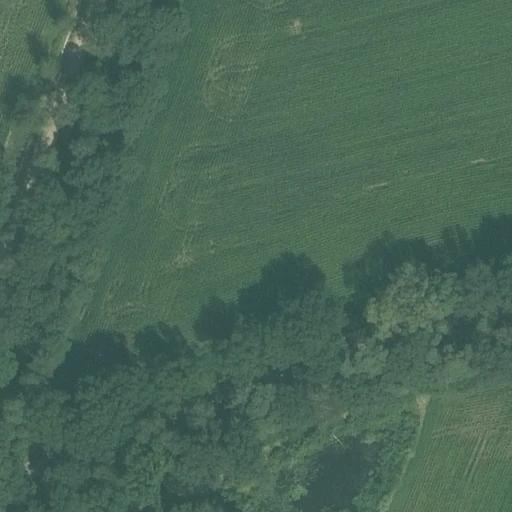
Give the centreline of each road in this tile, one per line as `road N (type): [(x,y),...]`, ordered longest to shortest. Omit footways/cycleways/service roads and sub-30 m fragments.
road 1 (unclassified): [(0,486),(247,384),(511,310)]
road 2 (track): [(91,0),(0,247)]
